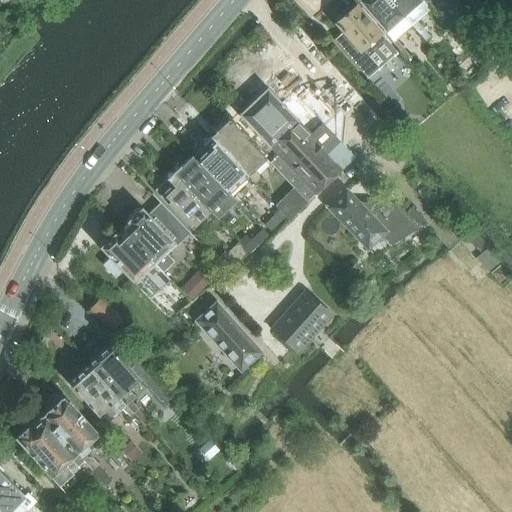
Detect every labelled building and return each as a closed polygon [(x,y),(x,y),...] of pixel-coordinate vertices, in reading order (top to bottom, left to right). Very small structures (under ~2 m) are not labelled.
[(392,43),(411,27),(387,0),(358,0),(359,0),(356,3),(382,32),(392,43)] [(387,0),(403,17),(410,26),(411,27),(412,26),(422,38),(426,35),(414,22),(429,9),(421,1),(420,0),(387,0)] [(453,0),(422,0),(421,1),(429,9),(446,28),(464,12),(453,0)] [(333,41),(366,79),(396,53),(355,7),(346,15),(342,14),(338,18),(337,22),(335,24),(343,33),(333,41)] [(343,171),(267,90),(240,115),(277,155),(270,163),(294,188),(308,203),(343,171)] [(387,114),(392,120),(402,111),(397,105),(387,114)] [(265,160),(229,121),(210,139),(247,178),(265,160)] [(178,130),(172,124),(166,129),(173,135),(178,130)] [(247,178),(210,139),(191,156),(229,195),(247,178)] [(235,202),(229,195),(191,156),(172,174),(209,213),(210,212),(217,219),(235,202)] [(209,213),(172,174),(155,191),(192,229),(209,213)] [(288,221),(307,204),(308,203),(294,188),(274,206),(278,210),(285,218),(288,221)] [(346,190),(327,208),(368,250),(386,233),(394,241),(413,222),(395,203),(358,202),(346,190)] [(197,240),(152,194),(151,195),(160,203),(147,215),(142,209),(136,209),(128,216),(128,222),(131,225),(122,233),(163,274),(174,262),(163,253),(173,243),(176,246),(189,234),(196,241),(197,240)] [(254,252),(269,237),(262,230),(247,245),(254,252)] [(101,242),(101,248),(111,258),(103,266),(115,278),(123,271),(133,281),(142,272),(152,283),(159,290),(169,280),(163,274),(122,233),(117,238),(115,235),(108,235),(101,242)] [(236,268),(249,254),(239,243),(227,255),(225,252),(219,258),(228,267),(232,263),(236,268)] [(498,263),(486,249),(475,259),(487,273),(498,263)] [(305,290),(269,329),(298,355),(311,341),(320,330),(333,315),(305,290)] [(123,322),(102,299),(90,311),(111,334),(123,322)] [(260,353),(217,304),(204,316),(197,322),(241,372),(260,353)] [(156,381),(141,365),(138,361),(130,368),(109,344),(102,344),(94,351),(94,357),(95,359),(89,364),(133,413),(145,427),(152,421),(139,407),(136,410),(133,407),(134,406),(129,401),(133,398),(135,400),(148,389),(156,381)] [(133,413),(89,364),(83,370),(82,369),(76,369),(68,376),(67,382),(105,426),(119,414),(117,412),(121,408),(126,414),(127,413),(129,416),(133,413)] [(105,443),(62,394),(54,393),(48,399),(47,407),(50,410),(43,415),(41,413),(40,414),(42,416),(85,464),(106,487),(111,481),(99,467),(92,459),(87,459),(85,457),(90,452),(92,454),(105,443)] [(85,464),(42,416),(40,414),(32,421),(34,423),(30,427),(30,426),(16,439),(60,487),(73,475),(65,466),(72,460),(80,469),(85,464)] [(25,497),(0,472),(0,507),(4,511),(9,511),(17,504),(24,511),(28,511),(36,502),(28,494),(25,497)]
